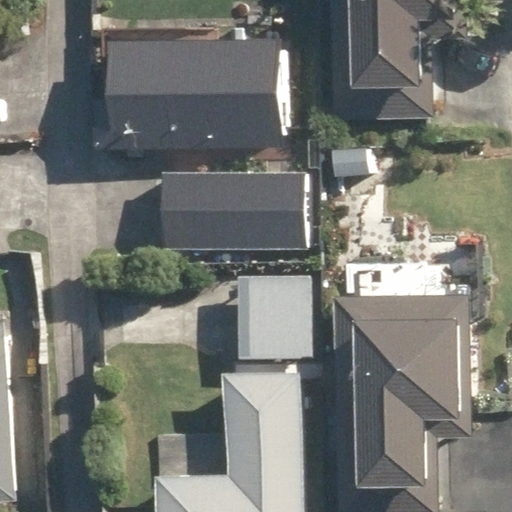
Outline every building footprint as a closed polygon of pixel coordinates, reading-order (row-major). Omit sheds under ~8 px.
[(478,0),(348,0),(348,109),(454,110),(454,22),(478,23),(478,0)] [(119,110),(119,156),(306,153),(304,48),(140,51),(140,109),(119,110)] [(181,178),(181,253),(325,251),(323,177),(181,178)] [(370,324),(415,325),(415,290),(426,290),(427,254),(415,254),(415,228),(371,227),(370,324)] [(254,316),(252,360),(323,363),(326,280),(253,277),(253,295),(245,295),(244,315),(254,316)] [(0,507),(36,505),(27,322),(0,323),(0,507)] [(176,511),(324,511),(325,380),(249,380),(249,484),(177,484),(176,511)] [(361,395),(363,511),(490,511),(487,391),(361,395)]
